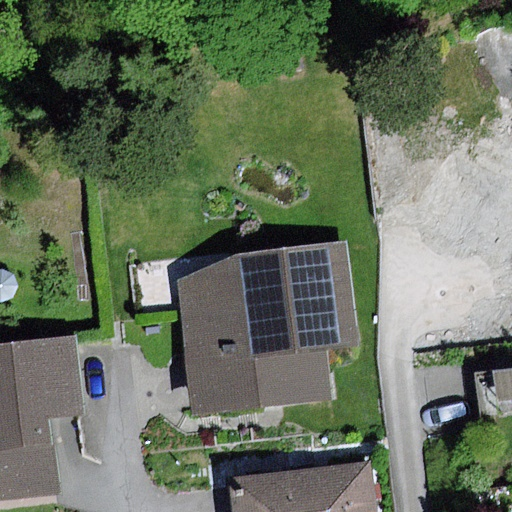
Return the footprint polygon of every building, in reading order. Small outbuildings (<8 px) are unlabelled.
[(443,248),(481,244),(474,175),(461,161),(412,228),(443,248)] [(511,163),(482,176),(496,310),(511,307),(511,163)] [(242,254),(176,284),(191,419),(333,403),(327,351),(361,348),(349,243),(242,254)] [(0,347),(0,501),(60,494),(51,415),(84,411),(75,338),(0,347)] [(511,416),(511,367),(475,371),(481,420),(511,416)] [(373,511),(368,465),(230,481),(233,511),(373,511)]
